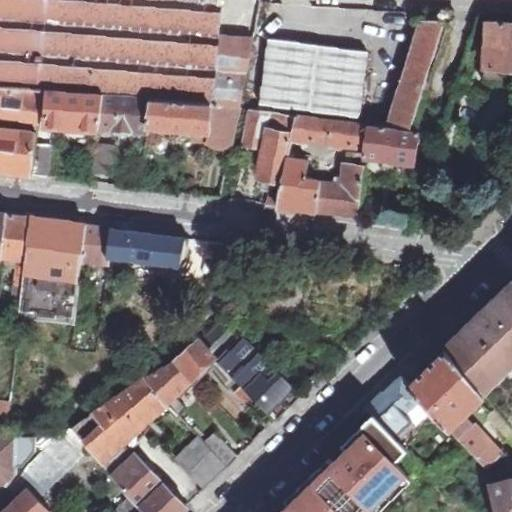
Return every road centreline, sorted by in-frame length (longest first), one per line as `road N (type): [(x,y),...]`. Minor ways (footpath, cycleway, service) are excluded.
road 1 (residential): [(0,193),(493,257)]
road 2 (tertiary): [(219,511),(493,257)]
